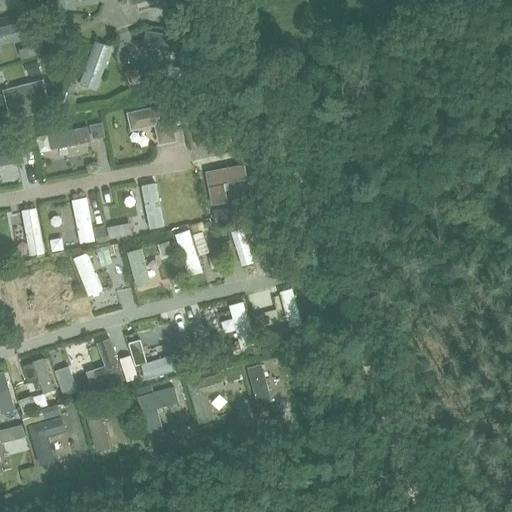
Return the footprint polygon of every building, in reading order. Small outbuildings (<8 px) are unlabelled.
[(139,0),(142,9),(176,0),(139,0)] [(38,8),(8,12),(9,25),(39,22),(38,8)] [(187,51),(187,45),(173,45),(173,37),(156,36),(156,51),(187,51)] [(88,86),(107,93),(123,49),(104,42),(88,86)] [(45,77),(5,88),(13,117),(54,106),(45,77)] [(171,106),(138,111),(139,120),(173,116),(171,106)] [(60,133),(63,154),(102,147),(98,126),(60,133)] [(0,173),(33,168),(31,153),(0,158),(0,173)] [(163,187),(148,188),(152,217),(166,215),(163,187)] [(90,247),(106,244),(97,198),(81,201),(90,247)] [(35,211),(39,258),(54,256),(51,210),(35,211)] [(108,240),(122,238),(120,228),(106,231),(108,238),(108,240)] [(199,281),(213,277),(200,232),(186,236),(199,281)] [(248,233),(239,237),(251,274),(264,270),(260,256),(270,252),(264,235),(250,239),(248,233)] [(99,301),(114,295),(97,254),(82,260),(99,301)] [(136,283),(150,281),(147,267),(133,270),(136,283)] [(45,321),(60,316),(43,271),(28,276),(45,321)] [(286,283),(257,292),(268,332),(284,327),(277,303),(290,299),(286,283)] [(76,326),(99,318),(91,297),(69,304),(76,326)] [(253,348),(268,343),(253,299),(238,304),(253,348)] [(146,328),(150,338),(168,332),(165,321),(146,328)] [(266,335),(270,347),(281,344),(278,331),(266,335)] [(144,351),(132,355),(135,366),(147,362),(144,351)] [(223,371),(189,381),(200,420),(216,415),(209,392),(226,386),(223,371)] [(15,409),(5,412),(8,422),(18,419),(15,409)] [(30,424),(42,464),(57,458),(50,435),(68,430),(63,415),(30,424)]
